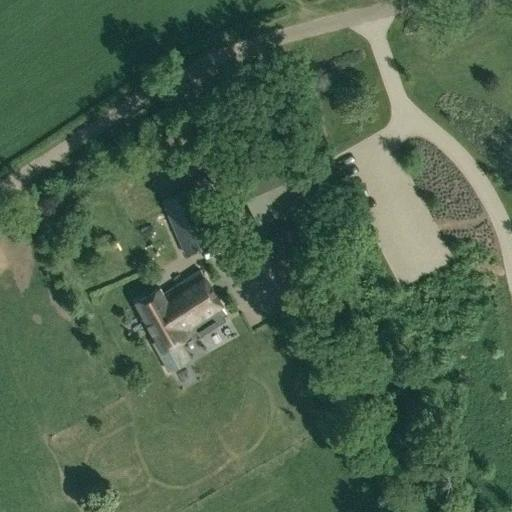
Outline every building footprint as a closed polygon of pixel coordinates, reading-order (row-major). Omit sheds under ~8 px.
[(275,89),(281,87),(279,77),(273,79),(275,89)] [(454,151),(474,142),(469,129),(449,138),(454,151)] [(291,143),(234,169),(258,221),(298,203),(311,197),(315,195),(291,143)] [(417,189),(430,178),(422,168),(409,179),(417,189)] [(186,253),(217,239),(194,185),(163,199),(186,253)] [(292,299),(320,288),(302,249),(307,248),(299,229),(293,231),(291,226),(264,237),(292,299)] [(187,349),(182,339),(227,313),(203,271),(165,293),(161,286),(133,302),(154,340),(151,342),(164,363),(187,349)] [(205,368),(253,341),(245,327),(197,354),(205,368)] [(285,327),(268,335),(300,398),(317,389),(285,327)] [(199,399),(265,369),(255,347),(189,377),(199,399)] [(267,365),(201,404),(218,433),(284,394),(267,365)] [(121,484),(202,445),(190,421),(110,460),(121,484)]
